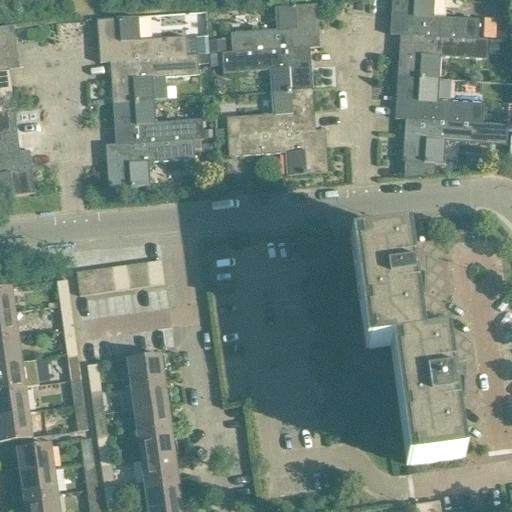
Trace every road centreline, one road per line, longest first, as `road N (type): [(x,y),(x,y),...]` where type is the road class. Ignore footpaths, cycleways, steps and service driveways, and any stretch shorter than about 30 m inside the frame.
road 1 (residential): [(181,223),(368,205)]
road 2 (residential): [(368,205),(353,27)]
road 3 (unclassified): [(75,233),(57,64)]
road 4 (unclassified): [(112,317),(171,309),(190,286),(181,223)]
road 5 (residential): [(368,205),(475,194),(511,201)]
